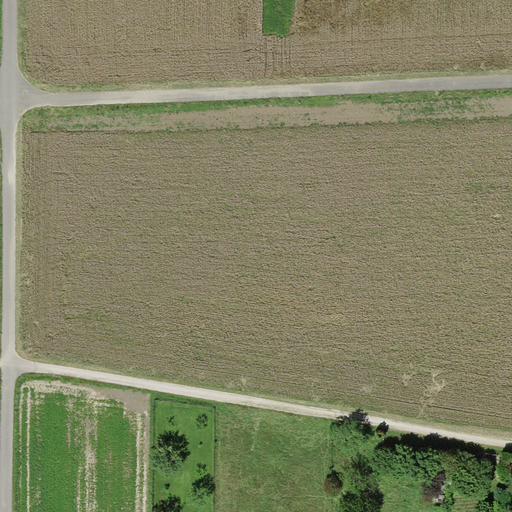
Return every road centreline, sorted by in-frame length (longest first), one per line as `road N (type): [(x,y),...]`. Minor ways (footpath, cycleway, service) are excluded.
road 1 (track): [(511,443),(0,361)]
road 2 (track): [(511,76),(0,97)]
road 3 (track): [(10,511),(9,0)]
